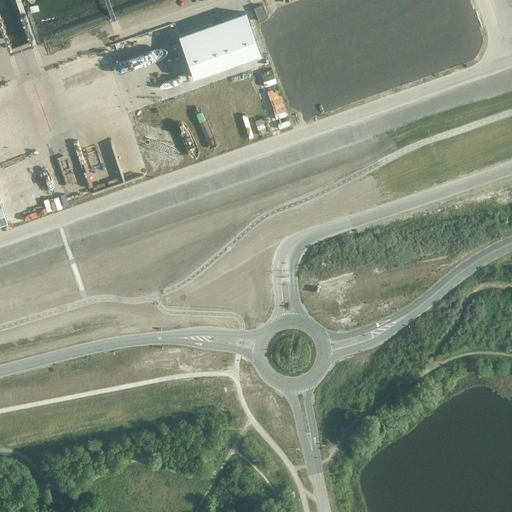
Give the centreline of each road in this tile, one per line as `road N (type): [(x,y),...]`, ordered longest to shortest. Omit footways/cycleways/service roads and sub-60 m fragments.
road 1 (unclassified): [(0,240),(504,61)]
road 2 (unclassified): [(287,318),(284,278),(294,244),(511,166)]
road 3 (unclassified): [(223,0),(0,78)]
road 4 (primary): [(175,337),(106,344),(0,372)]
road 5 (primary): [(511,243),(477,259),(399,319)]
road 6 (tertiary): [(323,511),(298,386)]
